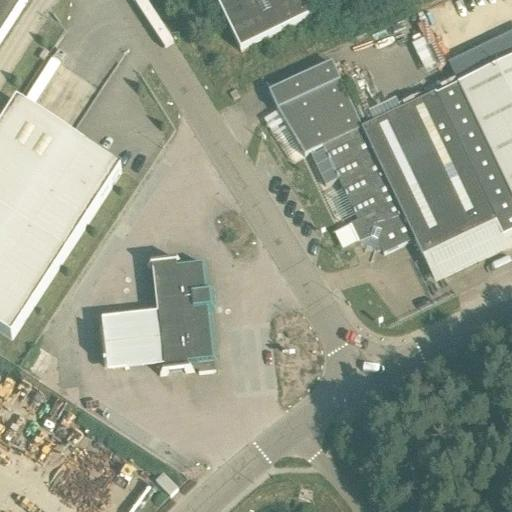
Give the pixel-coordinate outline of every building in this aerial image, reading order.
[(0,0),(0,45),(28,3),(23,0),(0,0)] [(313,20),(303,0),(215,0),(241,54),(313,20)] [(306,1),(307,0),(303,0),(313,20),(315,19),(306,1)] [(511,63),(437,99),(498,225),(505,240),(511,236),(511,63)] [(498,225),(437,99),(436,97),(363,132),(333,66),(270,95),(278,114),(305,159),(324,150),(327,157),(323,159),(320,163),(319,167),(319,172),(320,176),(326,189),(339,182),(344,193),(356,218),(358,223),(352,227),(361,246),(370,242),(378,245),(384,257),(414,243),(423,261),(498,225)] [(0,133),(0,334),(12,342),(122,174),(122,175),(123,173),(87,150),(86,151),(18,106),(0,133)] [(210,292),(207,268),(178,272),(177,267),(183,266),(183,264),(147,268),(147,270),(153,270),(165,370),(165,375),(159,375),(159,378),(195,374),(195,371),(189,372),(189,367),(198,366),(200,376),(216,374),(215,364),(218,364),(212,316),(217,316),(214,291),(210,292)]
